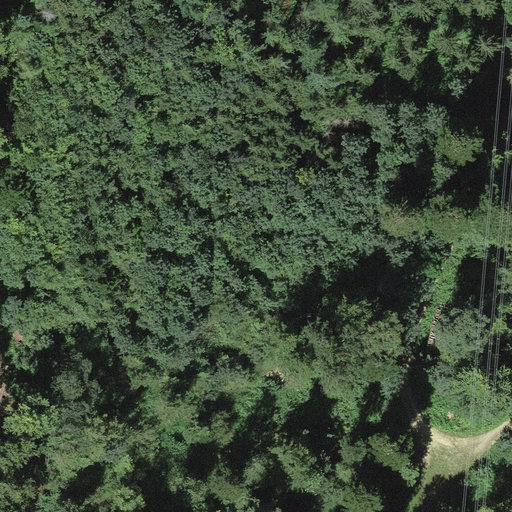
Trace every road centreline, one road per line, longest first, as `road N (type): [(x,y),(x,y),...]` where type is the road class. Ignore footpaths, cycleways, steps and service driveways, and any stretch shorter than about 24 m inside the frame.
road 1 (track): [(511,116),(411,327),(403,372),(408,404),(423,428),(466,466)]
road 2 (track): [(506,127),(510,0)]
road 3 (track): [(429,511),(511,422)]
